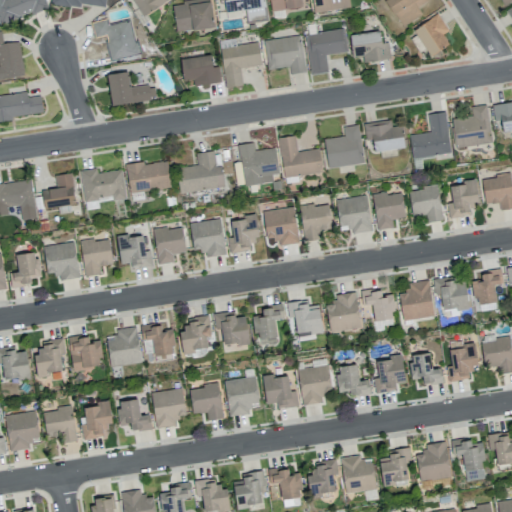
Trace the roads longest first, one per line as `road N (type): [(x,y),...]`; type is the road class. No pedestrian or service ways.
road 1 (residential): [(0,485),(511,403)]
road 2 (residential): [(0,321),(511,240)]
road 3 (residential): [(0,149),(511,69)]
